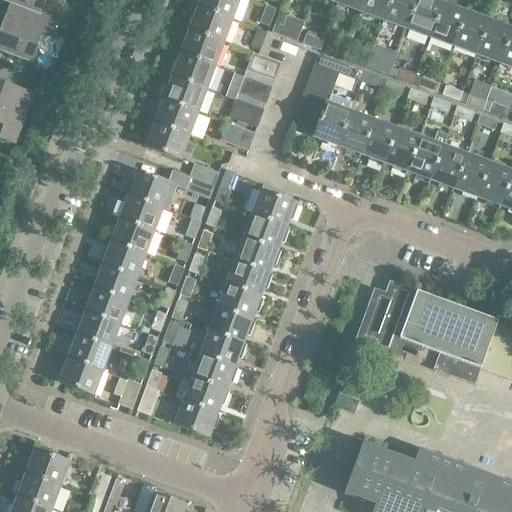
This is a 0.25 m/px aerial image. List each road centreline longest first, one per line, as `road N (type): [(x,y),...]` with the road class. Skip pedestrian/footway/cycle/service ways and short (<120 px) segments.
road 1 (unclassified): [(0,346),(133,0)]
road 2 (residential): [(355,207),(242,493)]
road 3 (residential): [(242,493),(0,408)]
road 4 (residential): [(511,264),(355,207)]
